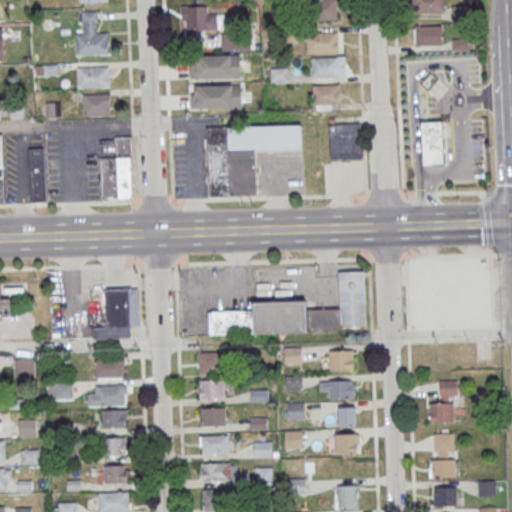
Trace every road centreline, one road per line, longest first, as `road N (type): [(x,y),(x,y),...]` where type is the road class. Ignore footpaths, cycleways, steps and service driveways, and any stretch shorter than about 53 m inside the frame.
road 1 (residential): [(394,511),(373,0)]
road 2 (residential): [(163,511),(143,0)]
road 3 (secondary): [(511,222),(154,232)]
road 4 (secondary): [(154,232),(0,237)]
